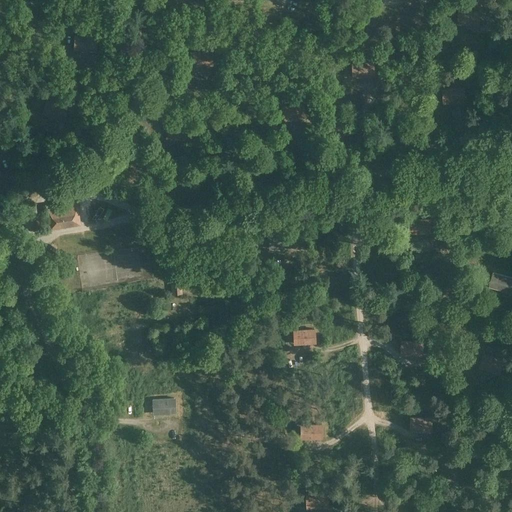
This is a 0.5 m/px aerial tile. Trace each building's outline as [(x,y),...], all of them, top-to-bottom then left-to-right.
[(458,9),(457,24),(480,25),(481,10),(458,9)] [(96,36),(73,35),(72,50),(95,51),(96,36)] [(189,51),(190,66),(213,65),(212,50),(189,51)] [(351,62),(351,77),(374,77),(373,61),(351,62)] [(442,88),(443,103),(466,102),(465,87),(442,88)] [(46,99),(42,113),(63,120),(68,105),(46,99)] [(281,106),(284,121),(306,117),(303,102),(281,106)] [(194,131),(173,121),(166,135),(187,145),(194,131)] [(76,201),(46,206),(50,229),(79,224),(76,201)] [(408,218),(409,233),(431,233),(431,218),(408,218)] [(291,247),(290,233),(268,234),(269,248),(279,247),(279,248),(291,247)] [(57,243),(42,247),(44,257),(59,253),(57,243)] [(510,292),(511,286),(511,277),(493,272),(490,286),(499,288),(499,289),(510,292)] [(170,280),(172,294),(182,294),(181,279),(170,280)] [(315,328),(292,329),(293,345),(316,343),(315,328)] [(424,340),(401,340),(400,355),(423,356),(424,340)] [(478,367),(480,367),(500,375),(505,360),(484,353),(478,367)] [(175,413),(174,398),(153,400),(153,413),(163,413),(163,414),(175,413)] [(433,417),(410,416),(410,432),(432,432),(433,417)] [(17,417),(0,417),(0,431),(5,431),(5,432),(17,431),(17,417)] [(322,423),(300,424),(300,439),(322,439),(322,423)] [(327,492),(304,494),(305,509),(328,507),(327,492)]
